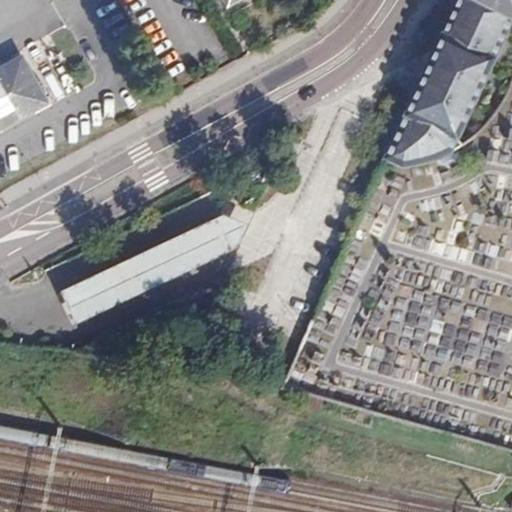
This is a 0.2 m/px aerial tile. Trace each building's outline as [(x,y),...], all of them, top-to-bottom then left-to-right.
[(508,18),(472,0),(457,0),(438,41),(434,50),(374,175),(415,169),(446,157),(508,18)] [(511,0),(472,0),(508,18),(511,20),(511,0)] [(0,134),(46,110),(21,62),(0,73),(0,134)] [(231,263),(242,239),(217,233),(54,304),(67,333),(231,263)] [(216,297),(80,357),(183,371),(216,297)]
